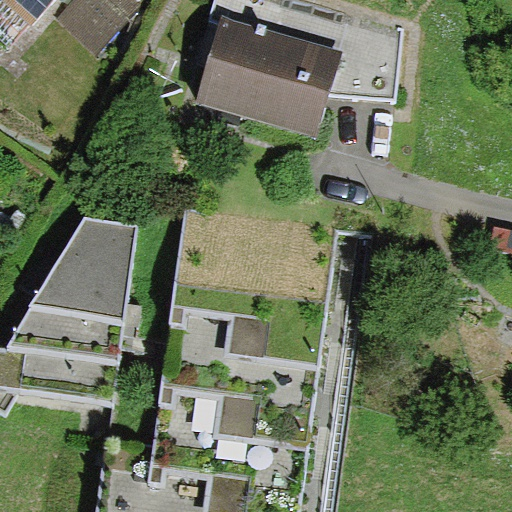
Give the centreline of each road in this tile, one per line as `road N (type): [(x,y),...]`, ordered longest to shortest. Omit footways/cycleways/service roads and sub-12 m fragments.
road 1 (unknown): [(329,511),(346,355)]
road 2 (residential): [(378,178),(511,209)]
